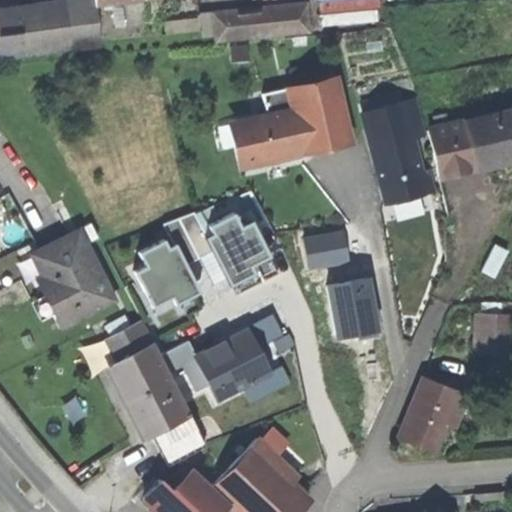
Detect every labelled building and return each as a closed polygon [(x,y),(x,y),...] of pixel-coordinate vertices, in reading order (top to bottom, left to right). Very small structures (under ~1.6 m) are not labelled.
[(378,12),(377,0),(317,0),(319,16),(378,12)] [(89,2),(64,4),(68,46),(93,43),(89,2)] [(64,4),(0,11),(0,53),(68,46),(64,4)] [(306,4),(210,13),(213,45),(309,35),(306,4)] [(336,77),(282,89),(286,109),(227,122),(238,169),(296,156),(312,152),(351,144),(336,77)] [(414,100),(357,115),(382,205),(434,190),(428,171),(423,172),(414,140),(424,137),(414,100)] [(511,107),(461,120),(425,129),(437,180),(473,172),(511,162),(511,107)] [(236,214),(146,251),(152,266),(149,267),(172,323),(218,305),(208,281),(255,262),(236,214)] [(60,326),(115,298),(96,262),(87,266),(69,232),(35,249),(53,283),(41,289),(60,326)] [(508,316),(472,315),(472,355),(508,356),(508,316)] [(152,345),(101,370),(136,443),(188,417),(242,390),(206,318),(152,345)] [(419,377),(394,436),(434,453),(459,394),(419,377)] [(244,436),(173,511),(215,511),(222,505),(229,511),(298,511),(311,498),(293,482),(298,476),(255,438),(251,442),(244,436)]
